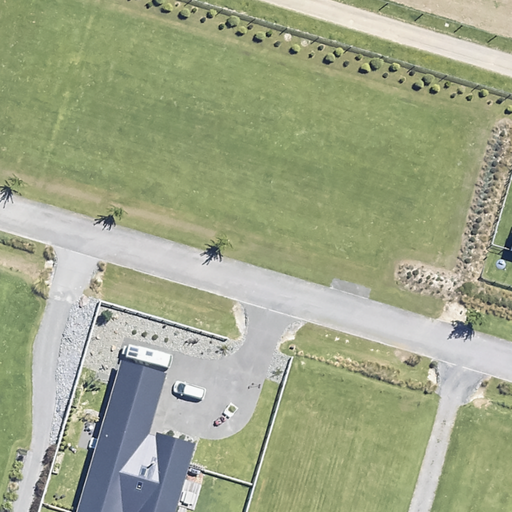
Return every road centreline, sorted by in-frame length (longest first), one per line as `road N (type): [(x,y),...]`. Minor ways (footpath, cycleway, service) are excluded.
road 1 (residential): [(511,364),(0,212)]
road 2 (track): [(273,0),(511,72)]
